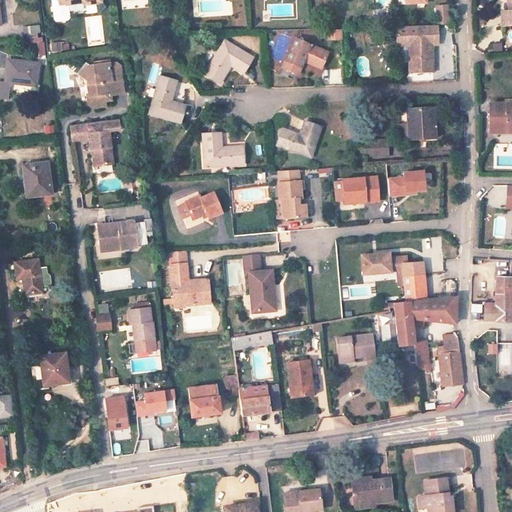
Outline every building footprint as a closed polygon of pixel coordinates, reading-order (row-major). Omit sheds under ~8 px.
[(98,6),(97,0),(47,0),(51,22),(51,23),(52,24),(53,24),(54,24),(64,23),(65,23),(66,22),(66,21),(67,20),(65,7),(92,4),(92,6),(98,6)] [(501,26),(511,25),(511,0),(508,0),(509,11),(500,12),(501,26)] [(439,15),(440,28),(452,27),(450,9),(440,10),(441,15),(439,15)] [(26,25),(27,33),(39,32),(38,24),(26,25)] [(441,48),(441,30),(400,31),(401,49),(413,49),(413,77),(436,77),(436,48),(441,48)] [(35,54),(43,54),(42,36),(34,37),(35,54)] [(68,50),(67,40),(49,42),(49,51),(68,50)] [(321,70),(327,56),(294,42),(282,69),(297,76),(303,63),(321,70)] [(219,83),(228,69),(241,75),(250,59),(223,43),(203,74),(219,83)] [(34,88),(37,64),(8,61),(6,80),(0,79),(0,96),(10,98),(11,85),(34,88)] [(86,110),(93,109),(93,106),(99,105),(108,104),(108,99),(121,98),(118,72),(115,69),(107,70),(107,66),(88,68),(86,72),(82,68),(74,78),(80,83),(82,101),(81,101),(82,107),(86,110)] [(187,108),(170,102),(175,82),(159,77),(149,114),(182,125),(187,108)] [(511,138),(511,111),(490,113),(491,140),(511,138)] [(436,145),(435,117),(413,118),(414,147),(436,145)] [(311,155),(323,125),(306,118),(300,133),(283,127),(278,143),(311,155)] [(118,130),(116,120),(113,120),(68,126),(70,141),(87,139),(88,150),(90,150),(92,167),(111,165),(107,132),(118,130)] [(52,124),(42,126),(43,134),(53,133),(52,124)] [(222,148),(221,133),(205,133),(206,165),(246,163),(245,148),(222,148)] [(392,154),(392,140),(368,140),(367,154),(392,154)] [(47,196),(43,165),(19,168),(21,186),(27,185),(28,199),(47,196)] [(306,199),(305,188),(309,187),(308,178),(304,177),(303,168),(283,169),(283,179),(282,179),(283,195),(286,195),(288,215),(313,211),(312,199),(306,199)] [(406,174),(406,178),(390,179),(392,196),(408,195),(408,192),(417,192),(427,191),(426,172),(406,174)] [(381,202),(379,178),(345,180),(347,204),(381,202)] [(227,216),(218,196),(204,201),(202,198),(188,203),(195,223),(210,218),(212,222),(227,216)] [(97,251),(120,248),(121,254),(137,252),(133,223),(94,227),(97,251)] [(121,254),(120,248),(97,251),(98,256),(98,257),(121,254)] [(188,262),(186,248),(170,250),(171,263),(188,262)] [(403,271),(403,265),(408,264),(407,257),(390,258),(389,253),(362,255),(363,274),(391,273),(391,272),(397,271),(403,271)] [(262,272),(261,254),(244,255),(244,272),(250,272),(262,272)] [(50,292),(48,271),(36,272),(35,260),(11,262),(12,280),(20,279),(21,294),(50,292)] [(211,298),(210,271),(189,272),(188,262),(171,263),(174,301),(211,298)] [(422,275),(421,263),(408,264),(403,265),(403,271),(403,276),(422,275)] [(277,303),(274,271),(262,272),(250,272),(252,313),(269,312),(269,303),(277,303)] [(423,299),(422,275),(403,276),(404,286),(405,300),(423,299)] [(511,323),(510,278),(508,278),(506,278),(496,277),(494,278),(493,308),(482,308),(482,305),(468,304),(467,321),(511,323)] [(455,320),(454,309),(454,299),(437,301),(438,321),(455,320)] [(415,323),(414,301),(395,303),(387,303),(387,315),(395,314),(396,343),(415,341),(416,364),(423,364),(423,368),(429,367),(427,336),(416,337),(416,327),(424,327),(424,323),(415,323)] [(438,321),(437,301),(414,301),(415,323),(424,323),(438,321)] [(97,312),(108,311),(107,302),(96,303),(97,312)] [(278,312),(277,303),(269,303),(269,312),(278,312)] [(134,350),(153,347),(149,319),(147,319),(145,304),(124,307),(126,323),(130,322),(134,350)] [(111,328),(109,315),(97,317),(98,330),(111,328)] [(439,333),(453,333),(452,322),(438,323),(439,333)] [(271,340),(271,337),(270,329),(230,334),(231,345),(271,340)] [(376,361),(373,335),(339,338),(340,359),(354,358),(365,357),(365,362),(376,361)] [(462,389),(457,344),(439,346),(444,391),(462,389)] [(498,365),(508,365),(508,344),(498,344),(498,365)] [(66,380),(62,352),(36,356),(39,384),(66,380)] [(354,365),(354,358),(340,359),(341,366),(354,365)] [(309,380),(307,362),(287,363),(290,398),(307,397),(306,381),(309,380)] [(278,409),(275,382),(236,388),(238,414),(278,409)] [(216,413),(213,384),(184,387),(187,416),(216,413)] [(133,402),(135,416),(152,413),(152,411),(164,410),(162,400),(173,398),(172,390),(142,393),(143,401),(133,402)] [(0,395),(0,415),(8,415),(6,395),(0,395)] [(122,396),(104,398),(106,412),(109,429),(126,427),(122,396)] [(452,489),(449,471),(429,473),(431,488),(428,489),(429,501),(432,500),(434,509),(445,507),(457,506),(455,489),(452,489)] [(397,495),(394,474),(377,476),(367,477),(366,473),(357,474),(360,499),(379,497),(397,495)] [(324,484),(287,489),(289,508),(327,504),(324,484)] [(260,511),(259,498),(228,502),(229,511),(260,511)]
